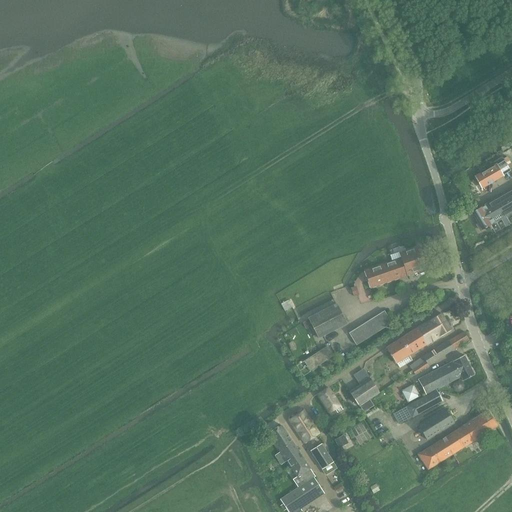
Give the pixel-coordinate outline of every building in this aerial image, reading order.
[(502,176),(496,166),(475,178),(481,188),(502,176)] [(480,228),(482,228),(483,229),(511,212),(511,190),(490,203),(488,203),(486,204),(485,206),(473,213),(479,223),(479,225),(480,228)] [(399,253),(401,258),(364,271),(370,289),(418,272),(420,274),(424,273),(425,270),(426,269),(418,246),(399,253)] [(292,308),(288,300),(281,304),(285,312),(292,308)] [(336,304),(308,319),(319,339),(347,324),(336,304)] [(384,311),(348,333),(356,346),(392,323),(384,311)] [(441,314),(417,328),(427,345),(451,330),(441,314)] [(417,328),(386,348),(386,349),(395,364),(396,363),(400,368),(412,361),(409,355),(427,345),(417,328)] [(464,332),(449,341),(454,350),(469,340),(464,332)] [(414,363),(409,367),(412,370),(425,361),(428,366),(428,365),(454,350),(449,341),(423,358),(414,363)] [(328,348),(305,363),(307,367),(309,371),(310,370),(310,371),(311,370),(312,371),(317,368),(316,367),(333,356),(328,348)] [(464,356),(418,380),(427,395),(461,377),(463,381),(474,375),(464,356)] [(425,361),(412,370),(415,375),(426,368),(429,366),(428,365),(428,366),(425,361)] [(359,407),(380,393),(370,379),(349,392),(359,407)] [(454,383),(453,386),(455,390),(459,391),(462,389),(464,386),(462,382),(458,381),(454,383)] [(329,388),(317,395),(329,413),(335,410),(337,413),(343,410),(340,406),(329,388)] [(436,391),(394,414),(400,424),(441,402),(436,391)] [(373,406),(369,400),(362,405),(365,410),(373,406)] [(445,409),(418,426),(426,440),(453,423),(445,409)] [(319,434),(315,427),(304,410),(290,420),(290,421),(304,443),(319,434)] [(487,411),(418,455),(428,470),(497,427),(487,411)] [(315,427),(319,434),(323,431),(319,424),(315,427)] [(310,469),(281,426),(268,434),(297,477),(310,469)] [(342,437),(335,440),(339,447),(345,443),(342,437)] [(321,445),(311,452),(322,469),(326,475),(337,469),(333,462),(321,445)] [(298,488),(280,500),(288,511),(300,511),(302,511),(301,509),(299,507),(322,491),(314,478),(315,477),(310,469),(297,477),(293,480),(298,488)] [(376,484),(370,487),(373,494),(379,490),(376,484)]
